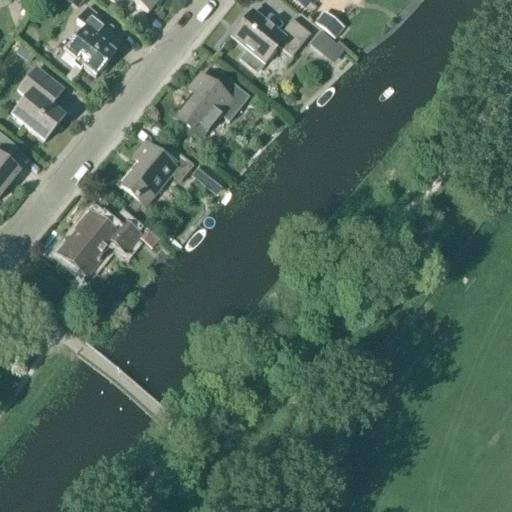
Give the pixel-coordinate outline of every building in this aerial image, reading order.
[(147,16),(160,0),(106,0),(125,14),(132,5),(147,16)] [(94,81),(115,56),(101,45),(113,31),(87,10),(75,25),(83,31),(63,56),(94,81)] [(334,43),(344,30),(323,14),(313,26),(334,43)] [(279,38),(251,15),(231,40),(246,52),(238,63),(255,77),(263,66),(277,49),(291,61),(309,38),(291,23),(279,38)] [(313,53),(322,59),(333,46),(320,35),(314,42),(309,49),(313,53)] [(42,145),(63,120),(49,109),(61,93),(36,72),(17,95),(25,102),(11,120),(42,145)] [(225,82),(217,92),(200,79),(188,93),(195,99),(176,123),(200,142),(219,118),(228,126),(248,101),(225,82)] [(0,197),(17,176),(4,166),(16,151),(0,138),(0,197)] [(161,160),(144,147),(132,162),(139,168),(120,191),(144,210),(170,178),(179,185),(193,169),(169,150),(161,160)] [(110,232),(88,215),(74,232),(76,233),(56,257),(86,281),(113,248),(124,257),(137,241),(138,240),(139,239),(118,222),(110,232)] [(138,240),(137,241),(150,252),(157,243),(151,238),(146,234),(144,233),(139,239),(138,240)]
